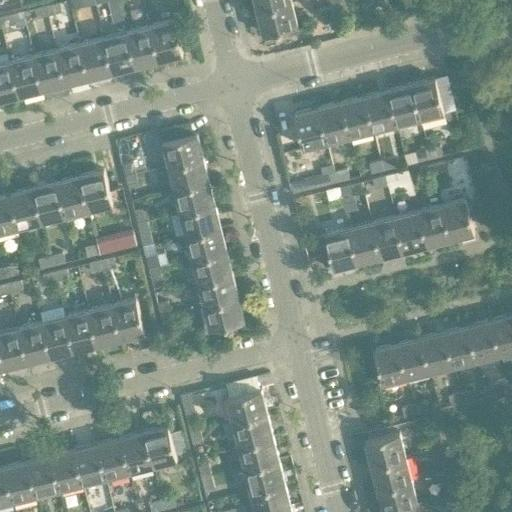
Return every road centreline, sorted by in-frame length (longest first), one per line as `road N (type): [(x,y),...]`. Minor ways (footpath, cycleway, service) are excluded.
road 1 (residential): [(0,420),(292,344)]
road 2 (residential): [(232,84),(511,14)]
road 3 (residential): [(292,344),(232,84)]
road 4 (residential): [(0,142),(232,84)]
road 5 (residential): [(339,511),(292,344)]
